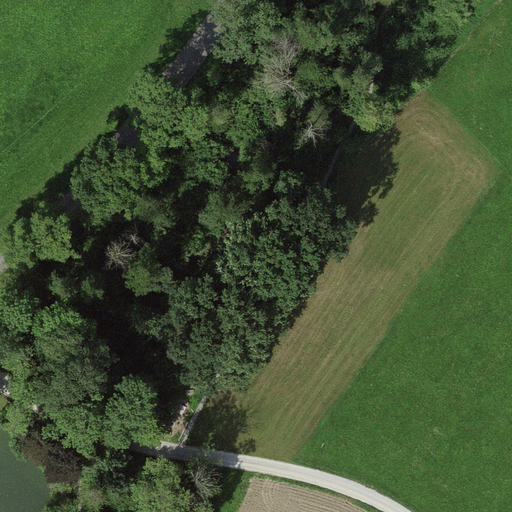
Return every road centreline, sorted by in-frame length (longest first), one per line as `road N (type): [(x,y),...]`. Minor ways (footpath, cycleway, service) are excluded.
road 1 (track): [(394,511),(351,486),(101,439),(0,382)]
road 2 (unclassified): [(0,268),(134,135),(236,0)]
